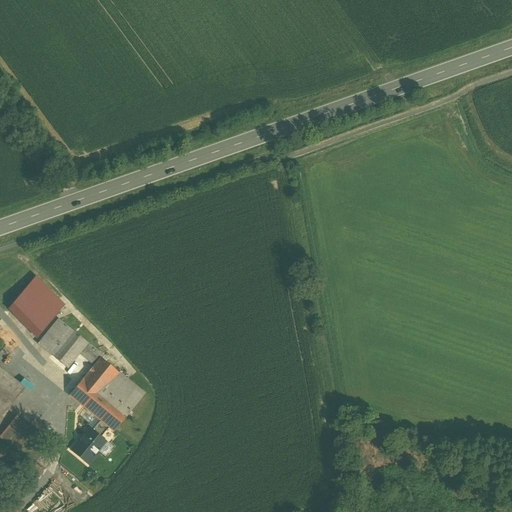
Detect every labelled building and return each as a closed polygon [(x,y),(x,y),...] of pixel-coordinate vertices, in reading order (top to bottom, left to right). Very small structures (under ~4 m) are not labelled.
[(26,330),(35,339),(62,305),(54,297),(26,330)] [(58,320),(37,345),(51,356),(71,330),(58,320)] [(103,356),(71,330),(51,356),(66,368),(78,354),(94,366),(100,359),(101,359),(103,356)] [(101,359),(100,359),(94,366),(83,379),(83,378),(69,396),(100,422),(108,428),(113,433),(144,395),(101,359)] [(19,395),(0,379),(0,417),(0,418),(19,395)] [(100,422),(92,431),(90,429),(89,430),(90,430),(79,444),(78,444),(71,452),(87,465),(106,442),(100,438),(108,428),(100,422)] [(49,439),(31,424),(24,432),(43,447),(45,444),(49,439)] [(43,448),(15,425),(2,440),(30,463),(43,448)] [(22,457),(18,454),(12,461),(17,464),(22,457)]
